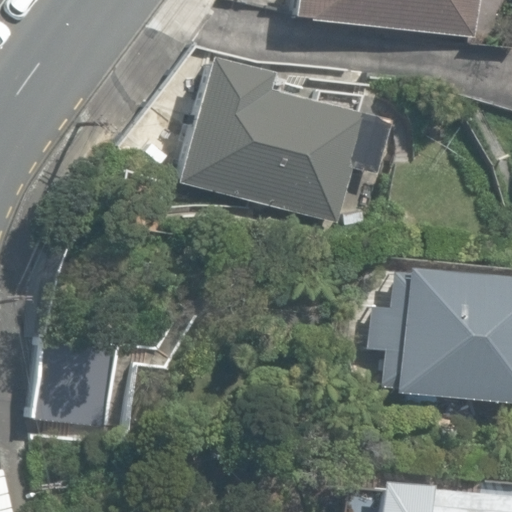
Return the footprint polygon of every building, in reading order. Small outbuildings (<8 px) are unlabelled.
[(291,0),(289,19),(472,38),(475,0),(291,0)] [(169,183),(334,224),(348,169),(372,175),(386,122),(295,99),(297,89),(272,86),(272,82),(261,79),(262,75),(200,59),(169,183)] [(511,280),(399,271),(398,275),(384,274),(381,310),(364,309),(361,350),(377,351),(374,387),(391,389),(391,394),(511,403),(511,280)] [(29,416),(105,425),(114,343),(37,335),(29,416)] [(511,511),(511,504),(504,504),(506,485),(463,481),(461,495),(418,491),(419,487),(369,483),(366,511),(511,511)]
